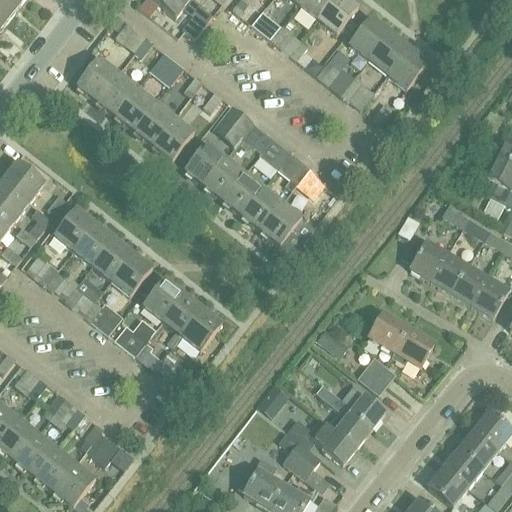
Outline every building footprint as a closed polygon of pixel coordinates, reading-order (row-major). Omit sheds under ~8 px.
[(20,8),(9,0),(0,0),(0,23),(5,27),(20,8)] [(191,4),(185,0),(148,0),(148,1),(176,23),(191,4)] [(209,0),(221,9),(227,2),(225,0),(209,0)] [(252,31),(264,16),(262,14),(253,27),(240,17),(250,6),(243,0),(231,15),(239,21),(252,31)] [(305,0),(284,0),(297,10),(305,0)] [(335,0),(305,0),(297,10),(316,25),(335,0)] [(358,12),(341,0),(335,0),(316,25),(336,40),(358,12)] [(194,43),(212,20),(197,8),(191,16),(193,18),(181,33),(194,43)] [(264,16),(252,31),(258,36),(270,21),(264,16)] [(117,21),(110,30),(119,37),(126,28),(117,21)] [(368,66),(390,39),(370,23),(348,51),(368,66)] [(119,37),(114,42),(121,48),(133,34),(126,28),(119,37)] [(289,61),(301,46),(281,30),(269,45),(289,61)] [(409,53),(390,39),(368,66),(387,81),(409,53)] [(152,48),(145,43),(133,57),(140,63),(152,48)] [(310,52),(301,46),(289,61),(297,68),(310,52)] [(409,53),(387,81),(407,96),(428,68),(409,53)] [(169,92),(183,72),(163,57),(148,76),(169,92)] [(95,106),(117,79),(97,64),(76,91),(95,106)] [(328,91),(339,76),(332,70),(320,86),(328,91)] [(136,94),(117,79),(95,106),(114,121),(136,94)] [(195,82),(183,97),(190,103),(202,88),(195,82)] [(373,98),(361,88),(353,82),(339,101),(347,107),(348,106),(360,116),(373,98)] [(155,109),(136,94),(114,121),(134,136),(155,109)] [(227,108),(221,104),(222,103),(215,97),(202,112),(210,119),(210,118),(215,122),(227,108)] [(373,122),(380,128),(392,114),(384,107),(373,122)] [(155,109),(134,136),(153,151),(174,124),(155,109)] [(240,144),(253,128),(246,122),(232,111),(215,131),(230,143),(228,144),(237,151),(241,145),(240,144)] [(193,139),(174,124),(153,151),(172,166),(193,139)] [(271,143),(253,128),(240,144),(241,145),(258,160),(271,143)] [(284,153),(271,143),(258,160),(271,170),(273,168),(279,172),(291,157),(284,152),(284,153)] [(511,212),(511,151),(503,147),(496,162),(492,160),(481,182),(496,189),(490,202),(511,212)] [(203,191),(225,163),(206,148),(184,176),(203,191)] [(311,173),(291,157),(279,172),(297,188),(308,175),(311,173)] [(17,167),(1,186),(30,208),(44,190),(46,191),(54,181),(32,163),(24,173),(17,167)] [(225,163),(203,191),(222,206),(244,178),(225,163)] [(244,178),(222,206),(241,221),(263,193),(244,178)] [(30,208),(1,186),(0,187),(0,214),(15,227),(30,208)] [(282,207),(263,193),(241,221),(260,236),(282,207)] [(45,209),(39,216),(51,225),(66,206),(59,200),(49,213),(45,209)] [(301,222),(282,207),(260,236),(280,251),(281,249),(292,258),(304,243),(293,234),(301,222)] [(462,233),(468,223),(447,211),(441,221),(462,233)] [(0,246),(15,227),(0,214),(0,246)] [(37,226),(28,237),(36,243),(51,225),(39,216),(37,214),(31,221),(37,226)] [(73,257),(95,229),(75,214),(54,241),(73,257)] [(511,217),(504,235),(503,237),(511,241),(511,217)] [(488,236),(468,223),(462,233),(482,246),(488,236)] [(95,229),(73,257),(92,271),(113,244),(95,229)] [(36,243),(28,237),(22,232),(15,240),(30,251),(37,244),(36,243)] [(488,236),(482,246),(503,258),(509,248),(488,236)] [(113,244),(92,271),(111,286),(132,259),(113,244)] [(430,287),(446,260),(425,247),(409,275),(430,287)] [(511,249),(509,248),(503,258),(511,263),(511,249)] [(15,270),(22,263),(7,251),(0,259),(15,270)] [(44,292),(58,275),(46,266),(50,261),(42,256),(25,276),(44,292)] [(132,259),(111,286),(130,302),(152,274),(132,259)] [(446,260),(430,287),(450,300),(467,272),(446,260)] [(467,272),(450,300),(471,312),(487,284),(467,272)] [(65,281),(58,275),(44,292),(51,297),(53,295),(65,305),(75,291),(78,288),(66,279),(65,281)] [(161,327),(183,299),(164,284),(142,311),(161,327)] [(487,284),(471,312),(492,324),(508,297),(487,284)] [(75,291),(65,305),(64,307),(83,322),(95,307),(75,291)] [(183,299),(161,327),(175,337),(166,348),(172,353),(180,342),(202,314),(183,299)] [(95,307),(83,322),(108,341),(123,322),(105,308),(102,312),(95,307)] [(222,329),(202,314),(180,342),(200,357),(222,329)] [(394,358),(408,334),(382,318),(368,343),(394,358)] [(134,362),(151,339),(139,330),(133,337),(126,332),(115,347),(134,362)] [(408,334),(394,358),(420,373),(434,349),(408,334)] [(339,363),(347,351),(327,337),(319,348),(339,363)] [(171,355),(151,339),(134,362),(141,367),(142,366),(154,376),(156,374),(171,355)] [(0,376),(3,380),(15,365),(0,352),(0,376)] [(171,355),(156,374),(167,383),(174,390),(187,374),(186,374),(181,369),(184,365),(171,355)] [(364,372),(387,390),(395,379),(373,362),(364,372)] [(387,390),(364,372),(356,383),(378,400),(387,390)] [(27,402),(29,400),(35,405),(47,390),(39,384),(27,374),(14,391),(27,402)] [(346,410),(340,405),(322,390),(316,398),(339,416),(328,430),(356,452),(370,435),(343,413),(346,410)] [(351,391),(340,405),(346,410),(343,413),(370,435),(384,417),(363,400),(351,391)] [(458,413),(474,398),(467,391),(451,406),(458,413)] [(50,424),(66,404),(59,399),(46,414),(53,419),(49,424),(50,424)] [(73,433),(84,419),(81,417),(66,404),(50,424),(62,434),(62,433),(66,428),(73,433)] [(0,449),(19,425),(0,409),(0,449)] [(511,436),(488,417),(473,436),(498,456),(511,438),(511,436)] [(356,452),(328,430),(321,425),(312,437),(296,424),(286,437),(308,454),(314,447),(321,452),(320,453),(342,470),(356,452)] [(19,425),(0,449),(0,455),(16,468),(38,440),(19,425)] [(308,454),(286,437),(285,439),(270,426),(262,435),(278,447),(290,458),(312,475),(320,464),(308,454)] [(95,428),(83,443),(91,449),(103,435),(95,428)] [(473,436),(458,455),(483,475),(498,456),(473,436)] [(120,453),(101,438),(100,438),(86,457),(104,472),(120,453)] [(38,440),(16,468),(35,483),(57,455),(38,440)] [(76,470),(57,455),(35,483),(54,498),(76,470)] [(483,475),(458,455),(443,473),(468,493),(483,475)] [(312,475),(290,458),(282,469),(303,486),(312,475)] [(263,511),(270,511),(282,491),(266,481),(273,470),(261,463),(254,474),(257,476),(243,500),(263,511)] [(73,511),(95,485),(76,470),(54,498),(71,511),(73,511)] [(511,495),(511,476),(511,477),(505,472),(494,485),(501,490),(501,489),(511,497),(511,495)] [(468,493),(443,473),(428,492),(453,511),(468,493)] [(501,490),(486,508),(491,511),(499,511),(511,497),(501,489),(501,490)] [(282,491),(270,511),(304,511),(308,506),(282,491)]
